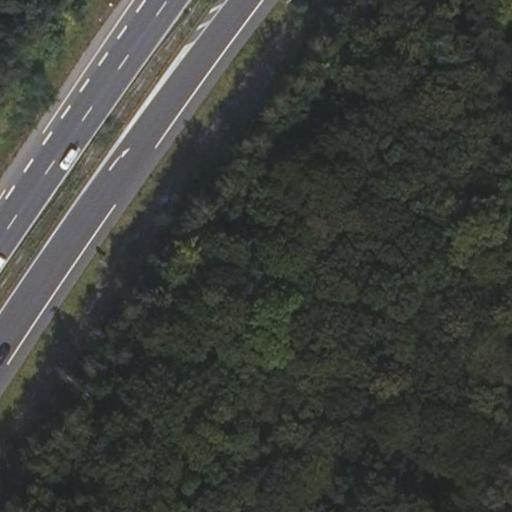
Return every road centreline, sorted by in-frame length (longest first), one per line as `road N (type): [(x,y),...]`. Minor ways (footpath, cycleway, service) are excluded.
road 1 (trunk): [(0,361),(155,133),(260,0)]
road 2 (trunk): [(167,0),(0,238)]
